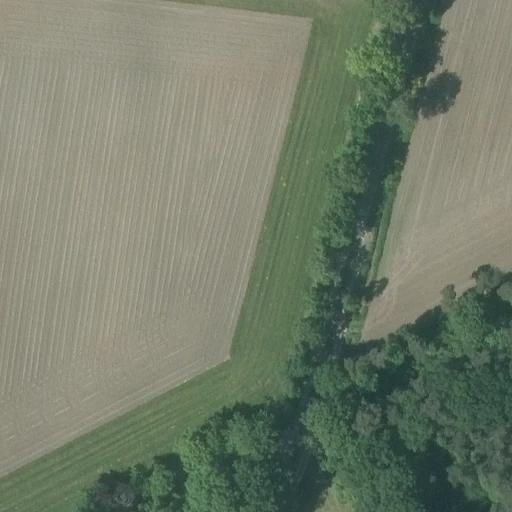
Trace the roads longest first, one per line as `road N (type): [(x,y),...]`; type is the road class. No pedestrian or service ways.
road 1 (unclassified): [(276,511),(303,447),(422,0)]
road 2 (track): [(511,337),(303,447)]
